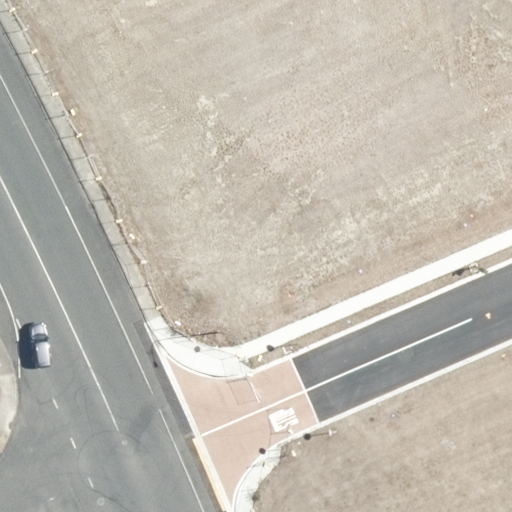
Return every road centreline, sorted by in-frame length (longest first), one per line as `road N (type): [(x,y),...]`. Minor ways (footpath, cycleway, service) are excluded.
road 1 (residential): [(136,474),(511,302)]
road 2 (tertiary): [(136,474),(0,184)]
